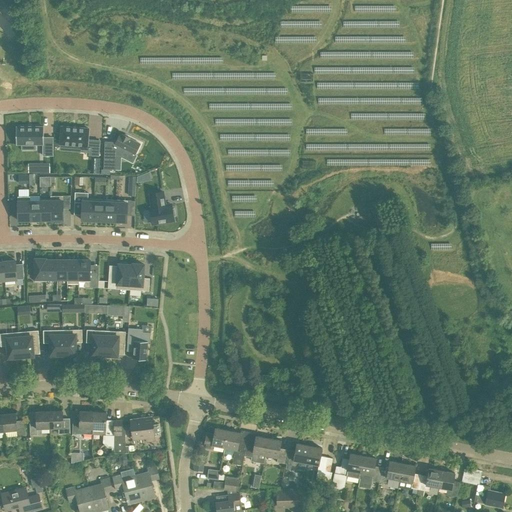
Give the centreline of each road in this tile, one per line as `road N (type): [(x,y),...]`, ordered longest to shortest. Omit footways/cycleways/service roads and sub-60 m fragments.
road 1 (residential): [(511,460),(199,401)]
road 2 (residential): [(0,106),(105,105),(146,116),(173,141),(189,173),(200,247)]
road 3 (residential): [(0,389),(84,386),(199,401)]
road 4 (residential): [(200,247),(4,240)]
road 5 (residential): [(200,247),(199,401)]
